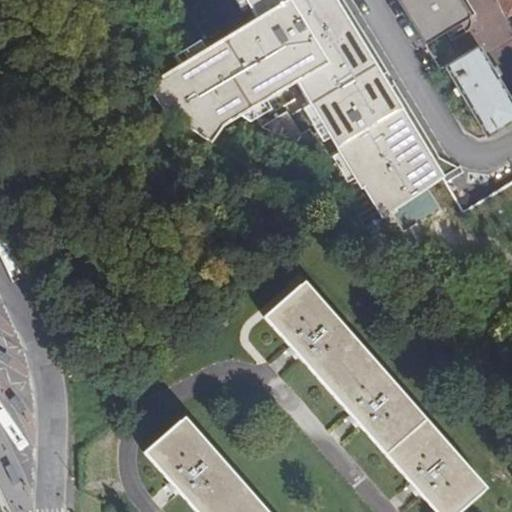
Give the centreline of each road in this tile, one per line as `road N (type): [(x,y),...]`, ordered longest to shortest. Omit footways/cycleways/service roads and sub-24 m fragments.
road 1 (unknown): [(143,511),(136,471),(147,433),(191,395),(250,381),(271,391),(374,511)]
road 2 (residential): [(48,511),(49,382),(0,270)]
road 3 (residential): [(375,0),(459,147),(486,156)]
